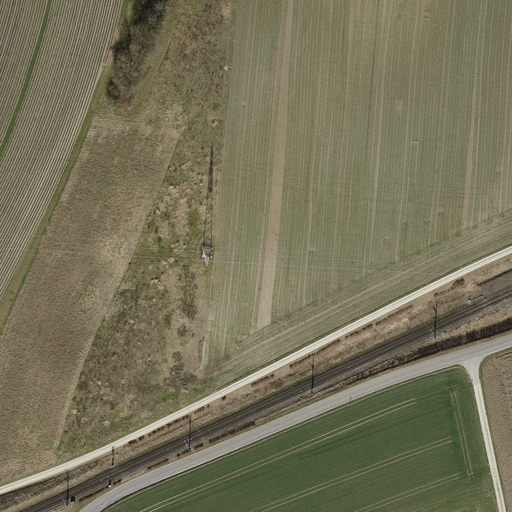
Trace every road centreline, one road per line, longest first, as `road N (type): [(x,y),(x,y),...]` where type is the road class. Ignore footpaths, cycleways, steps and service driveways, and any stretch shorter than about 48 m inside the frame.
road 1 (track): [(0,489),(75,461),(511,250)]
road 2 (tertiary): [(511,339),(338,398),(127,488),(90,511)]
road 3 (track): [(503,511),(471,353)]
